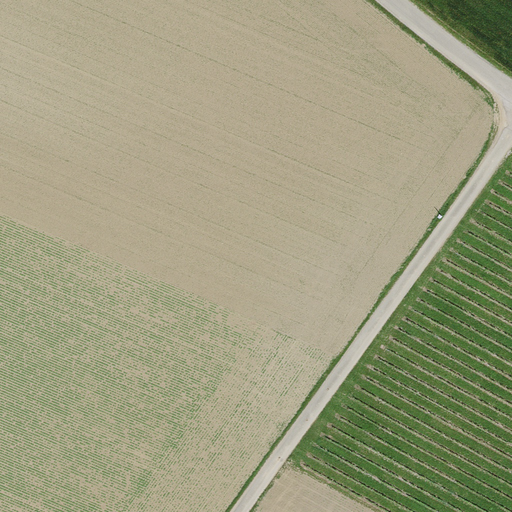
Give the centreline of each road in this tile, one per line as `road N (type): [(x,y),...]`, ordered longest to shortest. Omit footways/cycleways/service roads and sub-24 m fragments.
road 1 (track): [(240,511),(511,133)]
road 2 (unclassified): [(393,0),(511,90)]
